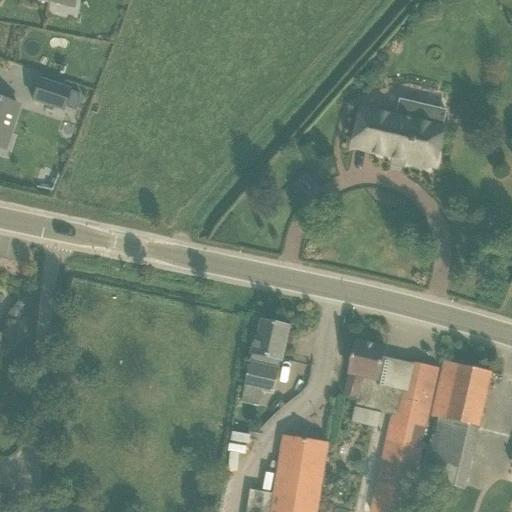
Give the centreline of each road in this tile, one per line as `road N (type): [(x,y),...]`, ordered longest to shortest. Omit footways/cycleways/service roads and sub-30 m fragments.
road 1 (tertiary): [(511,338),(0,220)]
road 2 (track): [(43,511),(59,232)]
road 3 (unknown): [(331,295),(315,381),(256,455)]
